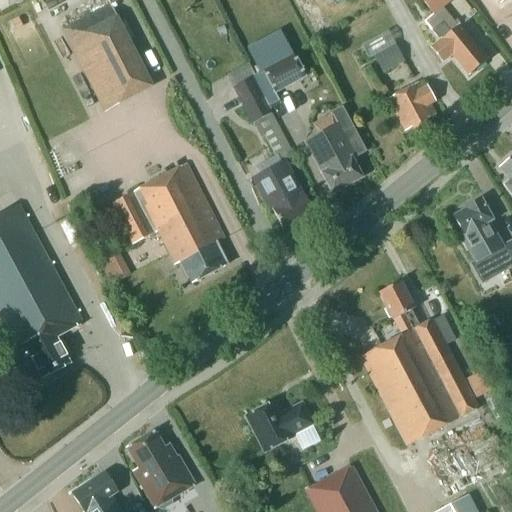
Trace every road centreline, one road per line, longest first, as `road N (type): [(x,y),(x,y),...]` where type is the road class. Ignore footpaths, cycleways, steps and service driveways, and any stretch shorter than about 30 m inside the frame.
road 1 (tertiary): [(0,511),(511,102)]
road 2 (unknown): [(481,127),(394,0)]
